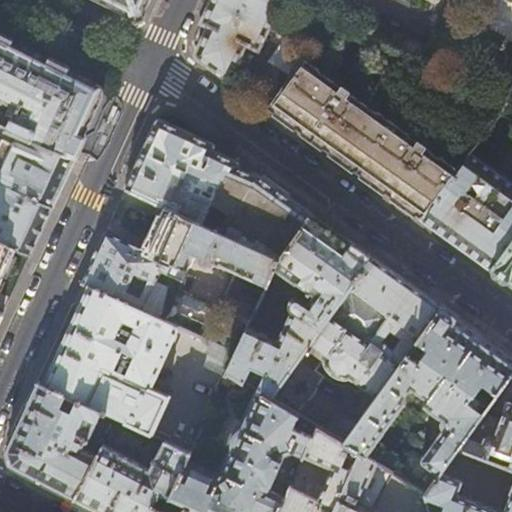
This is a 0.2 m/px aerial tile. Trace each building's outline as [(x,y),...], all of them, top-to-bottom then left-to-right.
[(103,0),(137,16),(139,16),(146,0),(103,0)] [(197,57),(228,80),(245,44),(259,50),(282,0),(211,0),(210,5),(201,22),(210,26),(197,57)] [(421,218),(458,166),(333,77),(363,37),(330,22),(268,108),(317,143),(382,190),(421,218)] [(0,114),(3,115),(2,118),(10,122),(7,128),(22,134),(74,157),(87,128),(103,95),(103,91),(102,88),(100,85),(98,84),(20,45),(0,35),(0,114)] [(279,44),(264,75),(282,83),(296,52),(279,44)] [(125,188),(163,206),(279,259),(311,213),(254,172),(251,173),(237,166),(239,164),(238,162),(211,149),(213,148),(214,146),(213,144),(212,143),(202,139),(158,118),(142,152),(125,188)] [(63,182),(74,157),(22,134),(16,146),(2,140),(0,140),(0,184),(51,207),(63,182)] [(491,269),(511,238),(511,183),(468,152),(458,166),(421,218),(456,244),(491,269)] [(39,233),(51,207),(0,184),(0,241),(16,249),(29,254),(39,233)] [(152,230),(143,252),(142,253),(187,273),(195,254),(198,256),(198,259),(200,264),(202,266),(204,267),(206,268),(211,267),(214,266),(216,263),(235,272),(225,296),(256,310),(275,268),(279,259),(163,206),(152,230)] [(341,234),(311,213),(279,259),(275,268),(296,284),(297,282),(305,288),(301,298),(298,297),(296,298),(293,300),(292,303),(293,307),(292,309),(293,310),(279,339),(249,325),(228,370),(246,381),(253,365),(268,373),(260,390),(273,398),(372,257),(341,234)] [(179,289),(187,273),(142,253),(143,252),(105,233),(93,259),(82,282),(88,285),(166,322),(180,290),(179,289)] [(511,238),(491,269),(511,283),(511,238)] [(16,249),(0,241),(0,283),(1,281),(16,249)] [(406,281),(372,257),(273,398),(298,414),(307,403),(313,400),(315,397),(317,392),(318,388),(325,378),(317,372),(325,360),(327,365),(328,367),(329,370),(333,374),(336,375),(341,377),(347,377),(350,377),(378,397),(441,307),(406,281)] [(177,327),(166,322),(88,285),(63,340),(43,384),(102,411),(125,421),(143,430),(150,433),(167,395),(151,387),(177,327)] [(249,325),(256,310),(225,296),(219,308),(218,312),(249,325)] [(441,307),(378,397),(358,424),(344,444),(369,459),(406,405),(406,399),(412,390),(427,400),(424,405),(425,408),(443,422),(442,425),(443,427),(444,428),(423,459),(423,463),(413,456),(400,478),(426,494),(441,472),(458,449),(479,419),(511,372),(511,357),(475,331),(441,307)] [(91,436),(102,411),(43,384),(37,381),(19,420),(5,450),(10,464),(75,498),(103,444),(95,440),(89,451),(83,447),(87,438),(91,436)] [(298,414),(273,398),(260,390),(251,409),(250,409),(245,418),(237,428),(233,437),(231,442),(230,452),(226,463),(225,468),(222,471),(218,473),(215,473),(187,460),(162,511),(278,511),(286,496),(269,488),(282,462),(289,459),(300,464),(303,456),(317,426),(298,414)] [(479,419),(458,449),(486,459),(489,451),(511,459),(508,468),(511,469),(511,401),(507,399),(497,425),(495,424),(494,425),(483,421),(483,420),(479,419)] [(328,426),(325,431),(344,444),(358,424),(356,422),(351,420),(348,419),(339,419),(332,422),(328,426)] [(138,441),(143,430),(125,421),(120,432),(138,441)] [(325,431),(317,426),(303,456),(332,470),(319,497),(291,485),(286,496),(278,511),(376,511),(372,509),(389,471),(369,459),(344,444),(325,431)] [(148,467),(103,444),(75,498),(100,511),(162,511),(187,460),(190,452),(163,439),(148,467)] [(441,472),(426,494),(427,498),(443,504),(439,511),(511,511),(511,487),(510,492),(511,492),(511,497),(505,511),(502,511),(458,494),(465,481),(441,472)]
